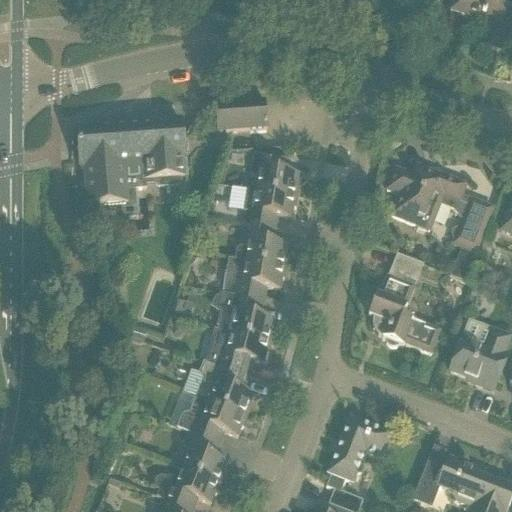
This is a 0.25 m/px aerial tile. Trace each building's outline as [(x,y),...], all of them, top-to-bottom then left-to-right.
[(496,23),(487,49),(500,53),(507,32),(511,15),(511,0),(454,0),(450,13),(465,18),(467,13),(496,23)] [(216,135),(266,131),(264,104),(214,108),(216,135)] [(180,123),(128,127),(133,193),(145,192),(144,183),(155,182),(156,186),(159,189),(176,188),(178,184),(178,180),(184,180),(182,156),(185,152),(185,144),(181,141),(180,123)] [(133,193),(128,127),(76,132),(79,170),(83,169),(86,209),(126,206),(125,194),(133,193)] [(254,156),(251,179),(258,181),(256,194),(296,200),(298,188),(296,188),(298,177),(285,175),(279,174),(281,161),(254,156)] [(394,172),(386,193),(398,198),(390,219),(409,226),(428,234),(438,208),(452,213),(461,223),(458,231),(455,231),(452,232),(450,235),(450,238),(451,241),(453,242),(451,247),(474,256),(492,211),(460,199),(465,188),(428,174),(416,169),(414,175),(412,179),(394,172)] [(231,190),(227,212),(243,214),(245,214),(243,228),(269,232),(271,219),(278,220),(291,222),(292,211),(294,212),(296,200),(256,194),(248,192),(246,192),(246,193),(231,190)] [(511,239),(511,206),(500,235),(511,239)] [(236,253),(235,263),(245,265),(285,271),(287,259),(285,259),(286,248),(274,246),(268,245),(269,232),(243,228),(239,250),(236,253)] [(372,329),(375,336),(377,338),(379,339),(382,341),(381,342),(385,344),(386,348),(390,351),(394,351),(398,349),(402,350),(403,348),(430,358),(437,339),(439,335),(402,320),(422,268),(414,265),(396,258),(387,280),(386,280),(378,299),(376,298),(367,319),(373,321),(372,329)] [(225,275),(222,297),(258,305),(260,290),(267,291),(279,293),(281,283),(283,283),(285,271),(245,265),(235,263),(227,262),(225,275)] [(218,301),(213,310),(221,313),(216,333),(231,336),(270,346),(273,334),(271,334),(273,323),(261,320),(254,319),(258,305),(222,297),(220,297),(218,301)] [(456,356),(449,374),(475,385),(474,387),(493,395),(500,376),(506,359),(502,358),(508,341),(493,335),(494,333),(479,328),(472,346),(462,342),(456,356)] [(133,331),(130,341),(142,345),(146,336),(133,331)] [(207,362),(206,366),(240,377),(244,379),(248,364),(252,365),(262,368),(265,357),(267,358),(270,346),(231,336),(216,333),(214,332),(207,362)] [(202,382),(195,400),(246,420),(251,409),(249,408),(253,398),(243,395),(239,393),(244,379),(240,377),(206,366),(203,366),(202,365),(198,377),(202,382)] [(181,417),(176,431),(188,436),(213,446),(218,434),(224,436),(236,441),(240,431),(242,431),(246,420),(195,400),(194,401),(188,416),(181,417)] [(142,418),(144,412),(142,408),(133,405),(129,412),(142,418)] [(382,461),(391,438),(349,422),(327,477),(333,479),(328,491),(333,493),(328,508),(337,511),(355,511),(359,503),(344,497),(349,485),(352,486),(364,454),(382,461)] [(190,452),(182,472),(220,487),(224,476),(222,475),(226,465),(214,460),(208,458),(213,446),(188,436),(185,443),(183,449),(190,452)] [(434,500),(437,491),(452,496),(449,502),(471,510),(470,511),(505,511),(511,498),(511,492),(470,476),(473,471),(448,461),(443,473),(426,466),(415,493),(434,500)] [(154,485),(154,487),(154,488),(154,490),(155,491),(156,492),(160,493),(157,501),(162,503),(184,511),(187,511),(192,501),(197,503),(210,508),(213,498),(215,498),(220,487),(182,472),(178,482),(163,480),(162,480),(160,480),(159,480),(157,481),(156,482),(155,483),(155,484),(154,485)] [(184,511),(162,503),(158,511),(184,511)]
